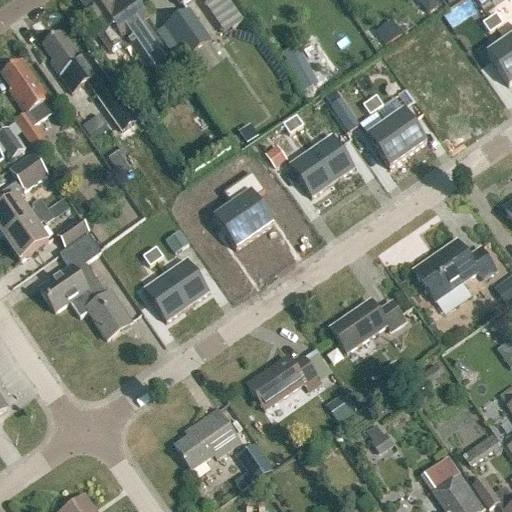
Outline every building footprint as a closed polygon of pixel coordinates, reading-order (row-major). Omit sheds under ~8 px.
[(132,33),(131,33),(125,24),(126,23),(126,24),(127,23),(116,7),(113,9),(106,0),(87,0),(80,5),(94,24),(90,26),(105,48),(116,40),(124,51),(129,48),(141,66),(150,68),(157,79),(173,68),(144,25),(132,33)] [(173,0),(180,9),(192,0),(173,0)] [(472,2),(462,9),(469,18),(479,12),(472,2)] [(164,30),(186,63),(211,46),(189,13),(164,30)] [(489,22),(496,32),(502,27),(496,17),(489,22)] [(496,32),(489,22),(482,27),(489,37),(496,32)] [(367,35),(376,48),(382,44),(373,31),(367,35)] [(62,35),(42,49),(53,64),(50,66),(60,80),(83,64),(62,35)] [(511,55),(505,45),(486,58),(509,90),(511,87),(511,55)] [(318,87),(297,49),(282,57),(303,95),(318,87)] [(9,95),(19,109),(25,118),(15,125),(33,152),(45,144),(34,129),(54,115),(47,104),(49,102),(21,63),(1,77),(12,93),(9,95)] [(456,126),(479,111),(458,81),(468,74),(461,63),(428,86),(456,126)] [(398,100),(407,112),(413,108),(404,95),(398,100)] [(376,100),(369,104),(376,114),(383,110),(376,100)] [(349,135),(359,129),(340,102),(330,108),(349,135)] [(369,104),(363,109),(370,119),(376,114),(369,104)] [(404,115),(385,128),(408,160),(426,147),(404,115)] [(82,130),(90,141),(106,130),(99,119),(82,130)] [(290,124),(296,134),(303,130),(296,120),(290,124)] [(246,146),(261,138),(254,124),(239,131),(246,146)] [(296,134),(290,124),(283,129),(290,139),(296,134)] [(385,128),(367,140),(389,173),(408,160),(385,128)] [(0,133),(0,150),(9,162),(21,153),(5,130),(0,133)] [(332,140),(311,155),(333,187),(354,172),(332,140)] [(274,171),(283,164),(275,152),(265,158),(274,171)] [(311,155),(289,170),(311,202),(333,187),(311,155)] [(117,156),(108,162),(121,181),(130,175),(117,156)] [(32,158),(8,175),(16,185),(23,195),(46,179),(32,158)] [(271,170),(261,177),(270,191),(280,184),(271,170)] [(0,196),(0,203),(4,209),(16,200),(23,195),(16,185),(0,196)] [(232,209),(255,241),(273,228),(251,196),(232,209)] [(0,211),(0,236),(4,242),(47,213),(40,203),(32,209),(34,212),(28,216),(16,200),(4,209),(0,211)] [(255,241),(232,209),(214,222),(236,254),(255,241)] [(4,242),(20,265),(48,246),(37,230),(43,226),(46,229),(54,223),(47,213),(4,242)] [(57,240),(65,251),(88,236),(80,224),(57,240)] [(179,235),(166,244),(175,258),(188,248),(179,235)] [(70,307),(76,316),(93,304),(95,306),(106,299),(85,268),(101,257),(88,238),(59,258),(69,274),(39,294),(55,317),(70,307)] [(413,275),(434,306),(478,276),(482,283),(495,274),(480,252),(468,261),(457,245),(413,275)] [(156,252),(149,256),(156,266),(163,262),(156,252)] [(150,271),(156,266),(149,256),(143,261),(150,271)] [(187,265),(165,279),(188,312),(209,297),(187,265)] [(511,278),(494,290),(506,309),(511,305),(511,278)] [(165,279),(144,294),(166,326),(188,312),(165,279)] [(89,316),(108,344),(131,328),(110,296),(106,299),(95,306),(93,304),(76,316),(80,322),(89,316)] [(349,319),(351,320),(331,334),(347,357),(387,330),(390,336),(405,325),(392,306),(378,315),(370,304),(349,319)] [(511,353),(506,346),(496,354),(503,363),(511,355),(511,353)] [(293,370),(287,362),(247,389),(264,414),(304,388),(308,394),(320,387),(304,362),(293,370)] [(217,415),(191,433),(194,437),(174,451),(190,475),(213,460),(215,464),(239,448),(217,415)] [(368,447),(379,462),(393,452),(382,437),(368,447)] [(481,511),(458,478),(451,483),(440,467),(421,480),(442,511),(481,511)] [(490,511),(497,508),(499,511),(511,511),(511,504),(504,493),(494,499),(483,483),(472,491),(486,511),(490,511)] [(66,511),(92,511),(84,500),(66,511)]
